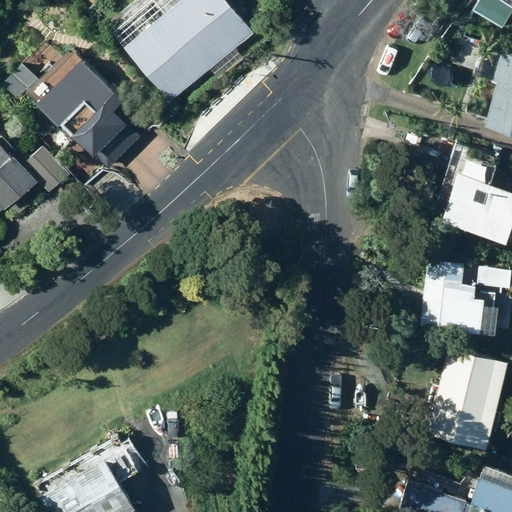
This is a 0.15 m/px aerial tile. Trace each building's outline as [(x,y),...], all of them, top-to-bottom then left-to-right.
[(175,102),(254,36),(224,0),(189,0),(131,49),(175,102)] [(511,57),(500,54),(489,87),(494,88),(481,129),(511,139),(511,57)] [(87,62),(42,108),(62,128),(66,123),(80,137),(77,139),(98,160),(99,159),(111,170),(143,137),(126,120),(125,121),(117,114),(128,103),(87,62)] [(60,78),(65,73),(63,66),(56,64),(51,69),(53,76),(60,78)] [(6,86),(20,101),(40,81),(26,66),(6,86)] [(0,140),(0,215),(7,210),(8,212),(42,183),(52,194),(73,176),(49,148),(24,169),(0,140)] [(511,206),(511,174),(459,161),(447,207),(481,216),(479,225),(496,230),(498,221),(508,224),(511,206)] [(174,251),(183,261),(201,244),(193,234),(174,251)] [(476,283),(477,271),(464,270),(465,250),(430,247),(424,309),(482,315),(485,284),(476,283)] [(481,255),(479,271),(504,273),(505,258),(481,255)] [(489,434),(509,347),(452,334),(431,420),(489,434)] [(39,474),(61,511),(142,511),(132,493),(138,490),(124,466),(139,457),(121,427),(39,474)] [(511,511),(511,456),(484,450),(468,511),(511,511)] [(400,511),(460,511),(467,487),(408,473),(399,511),(400,511)]
